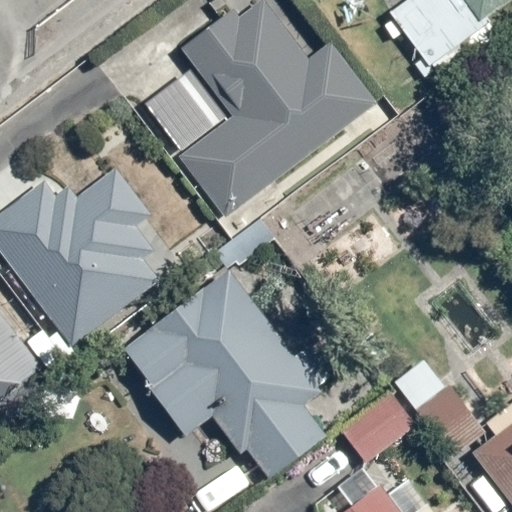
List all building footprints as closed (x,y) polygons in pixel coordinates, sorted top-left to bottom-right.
[(162,75),(122,104),(177,179),(189,170),(223,216),(376,104),(332,43),(307,61),(262,0),(242,0),(179,46),(215,96),(223,91),(238,112),(206,135),(162,75)] [(406,0),(386,14),(440,89),(510,39),(492,13),(509,0),(406,0)] [(436,153),(416,124),(364,162),(384,191),(436,153)] [(0,255),(69,347),(157,280),(139,256),(152,247),(135,224),(148,214),(113,169),(68,202),(32,154),(0,178),(0,255)] [(207,418),(237,457),(198,487),(216,510),(263,474),(266,479),(324,435),(299,403),(329,381),(308,353),(303,346),(289,356),(266,326),(225,271),(218,276),(120,350),(184,435),(207,418)] [(0,399),(39,370),(0,317),(0,399)] [(421,363),(395,381),(453,456),(482,433),(446,387),(442,391),(421,363)] [(380,403),(340,434),(364,464),(404,433),(380,403)] [(511,422),(470,455),(494,487),(511,511),(511,510),(511,422)] [(383,495),(361,466),(334,487),(346,502),(332,511),(434,511),(407,477),(383,495)]
